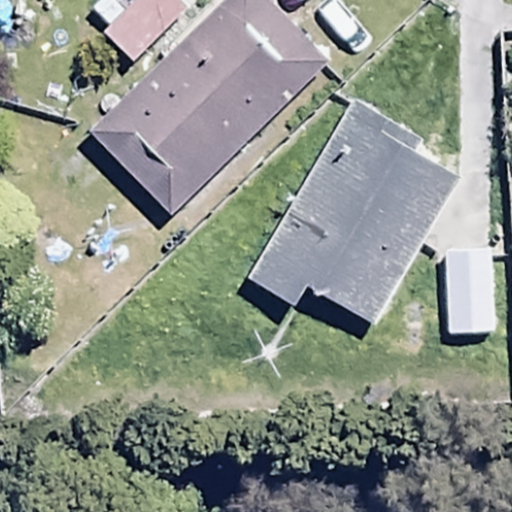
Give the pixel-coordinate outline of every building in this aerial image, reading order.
[(21,0),(0,0),(0,57),(24,57),(21,0)] [(166,222),(322,67),(255,0),(227,0),(86,142),(166,222)] [(88,18),(106,36),(103,40),(134,69),(186,13),(171,0),(139,0),(123,18),(104,0),(88,18)] [(415,146),(352,108),(244,286),(291,314),(305,292),(370,331),(458,187),(408,157),(415,146)] [(487,258),(441,259),(444,341),(490,339),(487,258)]
